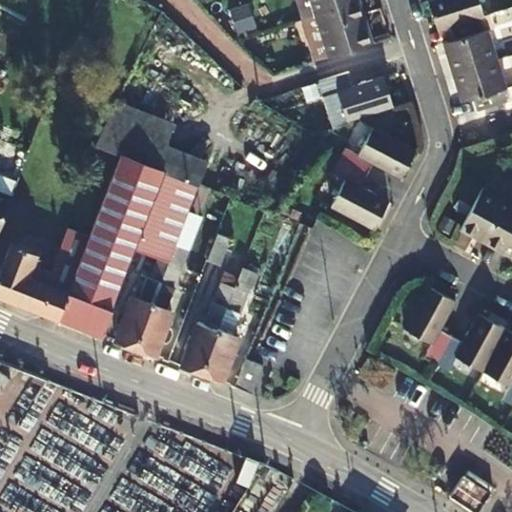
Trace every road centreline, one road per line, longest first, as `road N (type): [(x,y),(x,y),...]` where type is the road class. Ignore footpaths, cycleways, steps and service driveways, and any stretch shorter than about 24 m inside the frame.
road 1 (tertiary): [(290,442),(0,326)]
road 2 (residential): [(173,0),(262,85),(413,45)]
road 3 (residential): [(402,234),(290,442)]
road 4 (residential): [(413,45),(444,140),(402,234)]
road 5 (tertiary): [(418,511),(290,442)]
road 6 (residential): [(511,294),(402,234)]
